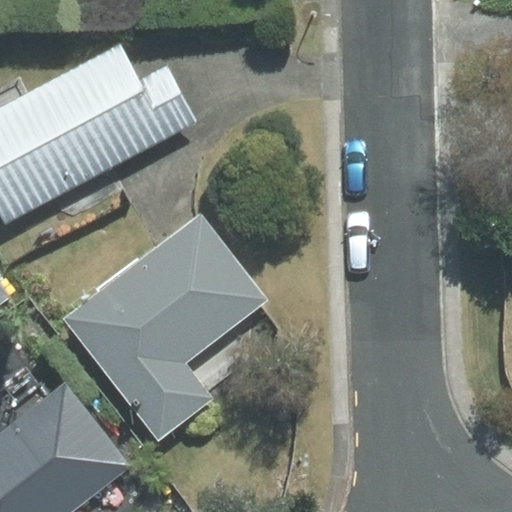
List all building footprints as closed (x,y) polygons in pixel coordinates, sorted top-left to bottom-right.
[(132,41),(0,110),(0,190),(16,221),(181,135),(151,77),(132,41)] [(175,64),(151,77),(181,135),(205,122),(190,93),(175,64)] [(279,296),(212,209),(189,227),(179,234),(75,313),(169,437),(223,396),(207,374),(195,359),(279,296)] [(0,275),(0,315),(19,302),(0,275)] [(78,511),(142,462),(75,377),(0,436),(0,511),(78,511)]
